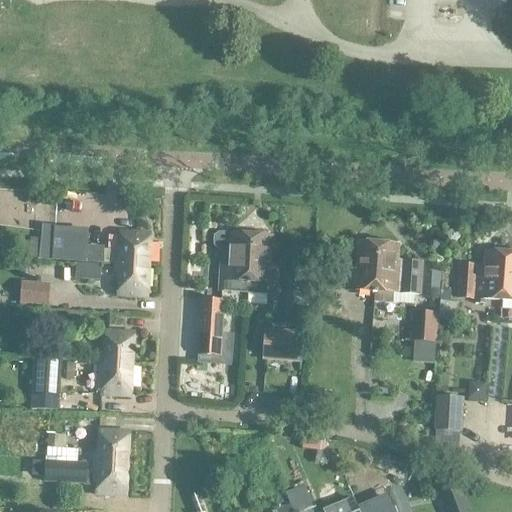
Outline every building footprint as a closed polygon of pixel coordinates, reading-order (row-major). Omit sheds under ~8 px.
[(53,259),(53,261),(76,263),(104,264),(104,250),(83,250),(84,235),(42,232),(41,240),(40,258),(53,259)] [(119,251),(115,251),(115,265),(149,267),(151,235),(120,233),(119,251)] [(220,266),(219,281),(218,292),(248,295),(251,237),(224,234),(219,235),(215,237),(214,242),(215,246),(218,249),(222,250),(229,251),(228,262),(224,261),(224,266),(220,266)] [(251,237),(248,295),(277,297),(277,286),(278,270),(274,270),(275,265),(270,265),(272,238),(251,237)] [(375,293),(379,246),(358,244),(356,271),(351,271),(351,275),(347,275),(346,291),(375,293)] [(379,246),(375,293),(422,296),(424,263),(398,262),(399,247),(379,246)] [(503,302),(507,255),(485,253),(484,266),(459,265),(456,300),(472,301),(472,305),(484,306),(484,301),(503,302)] [(511,255),(507,255),(503,302),(511,302),(511,255)] [(288,258),(287,309),(287,319),(307,320),(308,258),(288,258)] [(334,315),(339,264),(318,262),(314,314),(334,315)] [(104,264),(76,263),(75,279),(97,281),(98,265),(106,265),(106,264),(104,264)] [(148,300),(149,267),(115,265),(114,265),(114,266),(114,276),(118,276),(116,298),(148,300)] [(431,271),(430,291),(440,292),(442,272),(431,271)] [(19,303),(47,304),(48,282),(20,281),(19,303)] [(449,292),(441,291),(440,302),(448,303),(449,292)] [(198,357),(220,359),(221,342),(223,303),(201,301),(199,341),(198,357)] [(27,310),(27,319),(51,320),(52,311),(27,310)] [(252,310),(252,320),(273,321),(273,311),(252,310)] [(436,344),(438,314),(411,313),(410,343),(436,344)] [(300,363),(303,334),(266,331),(263,360),(300,363)] [(98,353),(98,364),(133,366),(134,333),(104,332),(103,353),(98,353)] [(56,412),(59,363),(32,361),(29,410),(56,412)] [(76,364),(68,363),(67,380),(75,381),(76,364)] [(133,366),(98,364),(97,375),(102,375),(101,397),(131,398),(133,366)] [(462,400),(436,399),(434,430),(460,432),(462,400)] [(61,462),(93,464),(128,465),(129,433),(99,431),(98,453),(80,452),(80,454),(62,453),(61,462)] [(7,472),(26,474),(27,461),(8,459),(7,472)] [(85,485),(86,465),(46,463),(45,483),(85,485)] [(128,465),(93,464),(92,474),(97,475),(96,496),(126,498),(128,465)] [(410,491),(415,477),(401,472),(396,486),(410,491)] [(446,511),(468,511),(458,482),(438,489),(446,511)] [(48,509),(49,489),(30,488),(29,508),(48,509)] [(204,511),(197,495),(190,498),(195,511),(204,511)]
